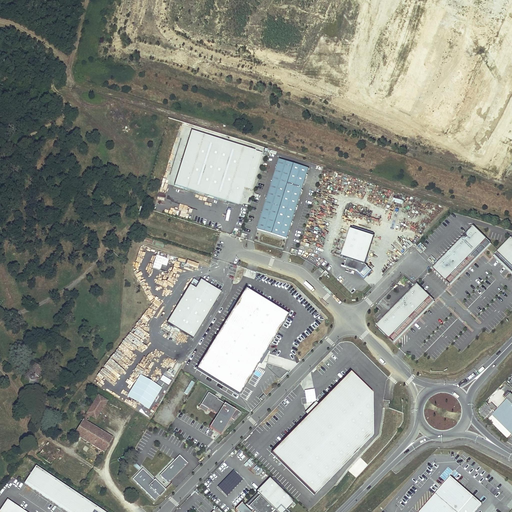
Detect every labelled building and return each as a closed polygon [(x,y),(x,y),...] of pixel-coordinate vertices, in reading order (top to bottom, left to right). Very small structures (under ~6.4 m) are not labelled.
[(262,155),(192,133),(176,185),(236,204),(241,188),(251,191),(262,155)] [(279,160),(257,230),(286,239),(308,169),(279,160)] [(246,221),(252,222),(255,214),(249,212),(246,221)] [(445,281),(486,239),(473,226),(432,269),(445,281)] [(365,265),(374,237),(349,229),(340,257),(346,259),(344,267),(356,271),(363,278),(370,270),(365,265)] [(511,240),(510,238),(496,252),(511,267),(511,240)] [(156,255),(152,267),(159,269),(161,263),(166,265),(168,259),(156,255)] [(195,288),(198,283),(193,279),(189,285),(195,288)] [(221,293),(200,280),(198,283),(195,288),(189,285),(166,323),(192,339),(221,293)] [(388,339),(429,297),(416,284),(395,305),(375,326),(382,333),(388,339)] [(196,370),(239,396),(288,316),(245,290),(196,370)] [(30,374),(39,377),(42,366),(32,364),(30,374)] [(314,496),(371,436),(371,394),(349,373),(271,454),(314,496)] [(158,393),(162,388),(140,375),(136,380),(158,393)] [(158,393),(135,382),(130,392),(152,403),(158,393)] [(114,383),(108,391),(114,396),(120,389),(114,383)] [(229,418),(233,420),(241,413),(234,409),(234,410),(217,400),(218,399),(208,393),(198,408),(206,412),(208,409),(217,415),(209,428),(219,434),(229,418)] [(507,400),(496,412),(511,427),(510,428),(511,430),(511,395),(510,394),(505,398),(507,400)] [(106,401),(97,395),(96,397),(97,398),(95,401),(92,400),(90,403),(91,404),(87,411),(86,410),(80,419),(83,420),(74,434),(104,452),(112,438),(86,422),(90,415),(95,419),(106,401)] [(382,435),(391,436),(395,411),(386,409),(382,435)] [(511,433),(511,430),(510,428),(511,427),(496,412),(493,415),(511,434),(511,433)] [(380,438),(360,457),(365,462),(385,444),(380,438)] [(47,442),(38,456),(51,464),(61,451),(47,442)] [(179,456),(159,476),(168,484),(187,464),(179,456)] [(24,483),(66,511),(104,511),(35,466),(24,483)] [(154,501),(164,491),(142,469),(132,479),(154,501)] [(232,471),(217,487),(227,497),(242,480),(232,471)] [(474,511),(482,504),(451,477),(419,511),(474,511)] [(293,502),(269,478),(255,492),(257,493),(245,505),(252,511),(256,511),(288,511),(286,510),(293,502)] [(0,509),(0,511),(25,511),(7,500),(0,509)]
